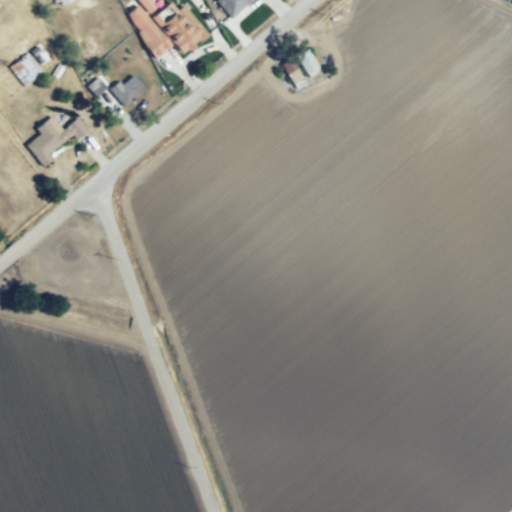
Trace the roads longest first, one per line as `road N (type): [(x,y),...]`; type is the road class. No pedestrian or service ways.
road 1 (residential): [(0,264),(307,0)]
road 2 (residential): [(209,511),(90,182)]
